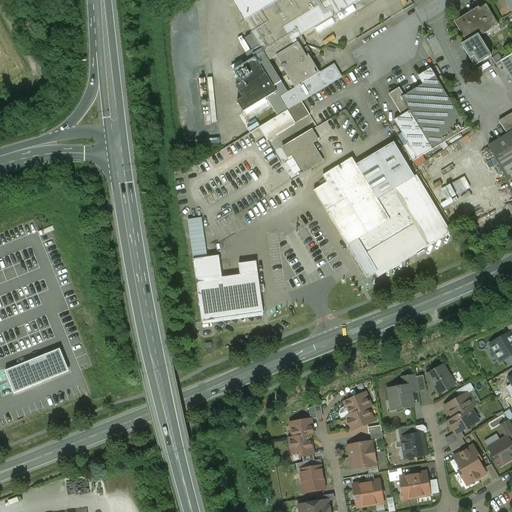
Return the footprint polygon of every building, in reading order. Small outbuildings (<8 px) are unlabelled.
[(231,0),(232,0),(269,61),(276,56),(298,43),(296,39),(360,0),(231,0)] [(511,0),(503,0),(510,10),(511,9),(511,0)] [(486,5),(456,23),(467,41),(461,45),(474,66),(491,56),(478,36),(478,35),(497,23),(486,5)] [(298,43),(276,56),(282,65),(281,66),(282,68),(283,67),(295,87),(317,74),(298,43)] [(288,92),(260,46),(251,52),(252,53),(246,57),(248,59),(243,63),(244,64),(233,70),(241,83),(235,86),(242,98),(236,102),(243,112),(260,102),(266,98),(270,105),(277,116),(287,110),(279,97),(288,92)] [(511,56),(506,60),(504,58),(493,65),(506,87),(511,83),(511,56)] [(295,87),(288,92),(295,105),(301,102),(342,77),(334,64),(295,87)] [(467,129),(430,69),(418,77),(422,85),(403,96),(399,88),(388,94),(401,116),(410,130),(418,125),(432,149),(467,129)] [(288,92),(279,97),(287,110),(295,105),(288,92)] [(266,98),(260,102),(264,109),(270,105),(266,98)] [(295,105),(287,110),(295,124),(309,115),(301,102),(295,105)] [(287,110),(249,134),(258,147),(267,141),(295,124),(287,110)] [(511,113),(499,121),(507,134),(488,146),(506,182),(511,178),(511,113)] [(432,149),(418,125),(410,130),(401,116),(394,120),(408,143),(417,159),(432,149)] [(312,130),(282,148),(288,158),(294,154),(305,172),(323,161),(312,144),(317,140),(312,130)] [(417,159),(408,143),(403,146),(412,162),(417,159)] [(448,233),(415,177),(412,178),(392,146),(357,167),(352,158),(322,176),(327,183),(313,191),(347,246),(366,279),(377,272),(398,263),(448,233)] [(305,172),(294,154),(288,158),(287,162),(295,175),(297,176),(299,174),(300,175),(305,172)] [(437,182),(443,192),(452,187),(446,176),(437,182)] [(454,203),(457,212),(468,209),(465,200),(454,203)] [(219,256),(193,260),(196,281),(222,278),(219,256)] [(256,262),(238,264),(240,275),(222,278),(196,281),(202,322),(215,320),(215,318),(263,312),(256,262)] [(510,333),(490,345),(500,363),(511,355),(511,334),(511,332),(510,333)] [(42,357),(5,371),(14,394),(51,380),(42,357)] [(443,365),(426,375),(438,395),(455,385),(443,365)] [(415,375),(401,378),(404,378),(405,386),(409,386),(410,392),(417,391),(415,377),(415,375)] [(423,376),(415,377),(418,392),(426,390),(423,376)] [(475,405),(480,402),(470,383),(461,388),(463,392),(467,390),(475,405)] [(405,386),(388,389),(390,400),(395,404),(396,409),(413,406),(411,397),(410,392),(409,386),(405,386)] [(354,398),(344,402),(346,406),(350,415),(350,416),(367,408),(371,407),(365,393),(354,398)] [(466,394),(445,406),(453,419),(470,409),(473,407),(466,394)] [(321,406),(309,407),(309,418),(322,417),(321,406)] [(346,406),(342,408),(340,410),(339,412),(340,415),(341,418),(342,419),(346,417),(350,415),(346,406)] [(367,408),(350,416),(350,415),(346,417),(349,421),(347,422),(349,427),(351,426),(353,431),(363,426),(373,422),(367,408)] [(453,419),(447,422),(450,427),(453,428),(456,433),(457,434),(461,432),(474,424),(471,420),(474,415),(470,409),(453,419)] [(311,419),(290,423),(293,438),(310,435),(310,436),(313,435),(311,419)] [(511,438),(511,426),(508,420),(500,426),(506,438),(507,437),(509,441),(511,438)] [(368,434),(370,434),(380,432),(379,426),(367,428),(368,434)] [(415,426),(398,429),(399,439),(403,438),(403,437),(417,435),(415,426)] [(461,432),(457,434),(456,433),(453,434),(457,441),(464,437),(461,432)] [(417,435),(403,437),(403,438),(404,448),(407,450),(408,458),(425,455),(422,434),(417,435)] [(310,435),(293,438),(289,438),(292,454),(301,452),(302,457),(313,455),(310,436),(310,435)] [(506,438),(493,446),(492,450),(490,451),(499,467),(511,458),(511,445),(509,441),(507,437),(506,438)] [(371,442),(348,446),(348,447),(347,447),(346,448),(347,451),(348,452),(349,452),(350,458),(374,453),(372,444),(371,442)] [(473,446),(453,458),(461,471),(458,472),(466,486),(486,474),(478,461),(481,460),(473,446)] [(374,453),(350,458),(351,464),(350,464),(349,465),(349,468),(351,468),(352,468),(352,469),(376,465),(375,463),(376,463),(374,453)] [(314,461),(306,462),(307,468),(320,466),(319,460),(314,461)] [(300,469),(300,470),(301,470),(305,492),(303,492),(304,493),(326,489),(325,488),(324,489),(320,467),(322,466),(320,466),(307,468),(300,469)] [(401,469),(388,471),(390,482),(400,480),(400,477),(402,477),(401,469)] [(426,473),(418,474),(419,475),(413,476),(417,497),(430,495),(428,481),(426,473)] [(413,476),(408,477),(407,476),(402,477),(400,477),(400,480),(401,487),(400,489),(400,492),(402,493),(403,500),(417,497),(413,476)] [(437,480),(428,481),(430,495),(439,493),(437,480)] [(379,481),(372,482),(372,483),(366,484),(370,505),(383,503),(382,497),(384,494),(383,492),(381,490),(379,481)] [(366,484),(361,485),(361,484),(353,486),(354,494),(353,497),(353,499),(355,501),(357,508),(370,505),(366,484)] [(317,503),(300,506),(300,511),(329,511),(329,507),(328,507),(327,501),(324,502),(317,503)]
